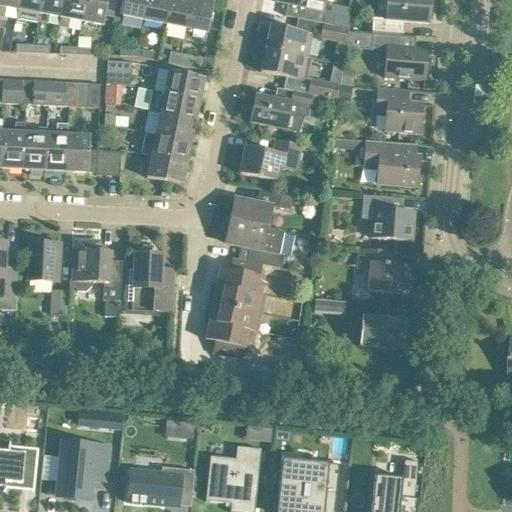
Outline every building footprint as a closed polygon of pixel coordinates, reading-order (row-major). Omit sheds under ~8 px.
[(0,0),(0,17),(4,18),(4,14),(6,8),(17,10),(19,0),(0,0)] [(19,0),(17,10),(16,20),(37,24),(41,0),(19,0)] [(60,18),(63,0),(41,0),(37,24),(47,25),(49,16),(60,18)] [(81,22),(85,0),(63,0),(60,18),(58,28),(68,29),(70,20),(81,22)] [(107,0),(85,0),(81,22),(103,26),(106,10),(107,0)] [(143,21),(147,0),(124,0),(122,16),(143,21)] [(164,25),(169,0),(147,0),(143,21),(164,25)] [(185,29),(191,0),(169,0),(164,25),(185,29)] [(191,0),(185,29),(207,34),(214,0),(191,0)] [(334,27),(337,14),(322,11),(324,0),(275,0),(275,3),(299,8),(296,19),(303,21),(334,27)] [(387,0),(386,20),(373,19),(372,32),(402,34),(403,22),(429,24),(430,0),(387,0)] [(311,37),(346,44),(348,33),(348,30),(334,27),(303,21),(301,33),(270,26),(265,50),(306,58),(311,37)] [(346,49),(386,53),(384,79),(424,82),(426,51),(398,49),(399,37),(379,36),(371,35),(351,33),(348,33),(346,44),(347,44),(346,49)] [(16,46),(16,53),(32,54),(33,46),(16,46)] [(50,47),(33,46),(32,54),(49,55),(50,47)] [(59,56),(76,56),(76,49),(60,48),(59,56)] [(76,49),(76,56),(93,57),(93,49),(76,49)] [(136,58),(137,50),(120,49),(120,57),(136,58)] [(137,50),(136,58),(152,61),(154,53),(137,50)] [(332,63),(327,84),(310,81),(309,83),(302,81),(306,58),(265,50),(261,73),(291,79),(288,90),(284,88),(283,90),(322,98),(337,101),(340,86),(342,70),(343,65),(332,63)] [(178,66),(180,55),(170,52),(167,64),(178,66)] [(204,59),(180,55),(178,66),(201,71),(204,59)] [(130,75),(131,64),(131,63),(107,62),(106,74),(130,75)] [(168,72),(164,94),(200,101),(204,79),(185,75),(169,72),(168,72)] [(106,74),(106,86),(130,87),(130,75),(106,74)] [(1,105),(13,105),(21,106),(22,82),(2,81),(1,105)] [(34,82),(22,82),(21,106),(33,106),(34,82)] [(49,83),(45,83),(34,82),(33,106),(48,107),(49,83)] [(65,84),(49,83),(48,107),(64,108),(65,84)] [(76,84),(65,84),(64,108),(75,108),(76,84)] [(88,85),(76,84),(75,108),(87,109),(88,85)] [(87,109),(99,110),(100,86),(88,85),(87,109)] [(250,124),(285,131),(285,130),(297,132),(304,119),(308,120),(310,107),(320,110),(322,98),(283,90),(281,102),(256,97),(250,124)] [(408,93),(377,90),(375,115),(385,116),(384,133),(420,136),(422,106),(407,105),(408,93)] [(159,115),(195,122),(200,101),(153,91),(153,92),(152,91),(147,112),(159,114),(159,115)] [(104,127),(115,128),(115,116),(104,115),(104,127)] [(159,115),(155,136),(191,143),(195,122),(159,115)] [(22,171),(24,134),(25,124),(15,123),(14,133),(3,133),(1,169),(22,171)] [(56,135),(46,135),(44,172),(66,173),(67,136),(68,125),(57,124),(56,135)] [(42,177),(42,171),(44,172),(46,135),(24,134),(22,171),(31,171),(30,177),(42,177)] [(144,134),(140,155),(151,157),(187,164),(191,143),(155,136),(144,134)] [(67,136),(66,173),(88,174),(89,152),(90,137),(67,136)] [(335,140),(335,149),(346,150),(347,141),(335,140)] [(301,147),(295,146),(275,142),(273,153),(245,148),(239,175),(276,183),(279,170),(296,174),(301,147)] [(407,146),(366,143),(364,169),(378,170),(377,185),(416,189),(418,159),(406,158),(407,146)] [(89,152),(88,174),(96,174),(96,152),(89,152)] [(96,174),(96,176),(107,177),(108,153),(96,152),(96,174)] [(108,153),(107,177),(119,178),(120,158),(120,153),(108,153)] [(187,164),(151,157),(146,179),(182,186),(187,164)] [(290,211),(293,198),(273,194),(270,207),(290,211)] [(391,199),(371,197),(363,196),(361,220),(372,221),(371,239),(411,242),(414,212),(390,211),(391,199)] [(269,206),(254,203),(234,199),(230,222),(267,230),(268,229),(264,228),(269,206)] [(233,223),(228,246),(249,250),(246,262),(262,265),(281,269),(284,256),(279,255),(282,244),(284,233),(267,230),(230,222),(233,223)] [(117,303),(120,303),(121,284),(109,284),(111,253),(94,252),(94,242),(73,241),(71,282),(69,281),(69,289),(74,289),(77,292),(86,293),(92,287),(93,284),(103,285),(102,302),(105,302),(104,318),(116,318),(117,303)] [(5,269),(6,244),(0,243),(0,299),(2,299),(1,312),(15,312),(16,300),(15,300),(17,270),(5,269)] [(58,266),(59,246),(31,245),(29,281),(57,282),(58,266)] [(394,253),(375,251),(358,250),(357,271),(369,272),(367,293),(404,295),(405,285),(408,285),(409,266),(394,265),(394,253)] [(127,266),(124,316),(159,317),(159,313),(172,314),(173,290),(161,290),(162,255),(134,254),(134,266),(127,266)] [(259,277),(262,265),(246,262),(232,259),(229,271),(220,269),(214,295),(210,294),(208,304),(262,315),(265,297),(261,296),(264,278),(259,277)] [(67,292),(52,291),(50,317),(66,317),(67,292)] [(346,303),(315,301),(314,314),(345,316),(346,303)] [(258,333),(262,315),(208,304),(206,313),(211,314),(205,341),(215,342),(212,354),(242,361),(245,349),(249,350),(253,332),(258,333)] [(405,320),(361,317),(359,347),(403,351),(405,320)] [(259,355),(258,368),(275,369),(299,371),(300,358),(276,356),(259,355)] [(78,412),(78,418),(93,420),(92,427),(120,430),(122,416),(78,412)] [(182,420),(180,439),(192,440),(194,422),(182,420)] [(264,429),(263,442),(271,443),(272,429),(264,429)] [(105,481),(108,449),(62,444),(57,497),(89,500),(91,480),(105,481)] [(210,458),(205,502),(227,504),(227,501),(231,502),(230,511),(254,511),(259,462),(265,463),(266,453),(260,453),(260,450),(237,448),(235,460),(210,458)] [(0,488),(4,489),(3,492),(5,492),(5,489),(6,483),(13,484),(21,484),(22,476),(22,477),(23,465),(36,467),(38,450),(24,449),(23,454),(8,453),(0,452),(0,488)] [(282,460),(276,511),(323,511),(324,504),(337,505),(341,468),(328,467),(328,465),(282,460)] [(414,498),(418,463),(404,461),(402,479),(374,476),(370,511),(398,511),(400,497),(414,498)] [(130,471),(126,503),(131,504),(132,505),(132,504),(136,504),(135,505),(137,505),(137,504),(139,504),(138,505),(140,505),(140,504),(143,505),(143,506),(145,506),(145,505),(178,508),(178,507),(179,496),(191,498),(194,472),(162,469),(161,474),(130,471)] [(269,496),(268,511),(276,511),(277,497),(269,496)]
